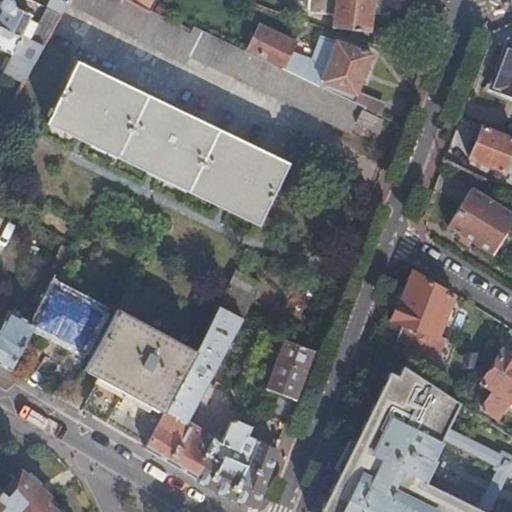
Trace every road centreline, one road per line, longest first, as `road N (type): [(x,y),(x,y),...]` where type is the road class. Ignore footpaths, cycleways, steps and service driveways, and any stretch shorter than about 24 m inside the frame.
road 1 (residential): [(392,239),(287,511)]
road 2 (residential): [(454,0),(460,49),(392,239)]
road 3 (residential): [(198,511),(0,398)]
road 4 (residential): [(511,313),(392,239)]
